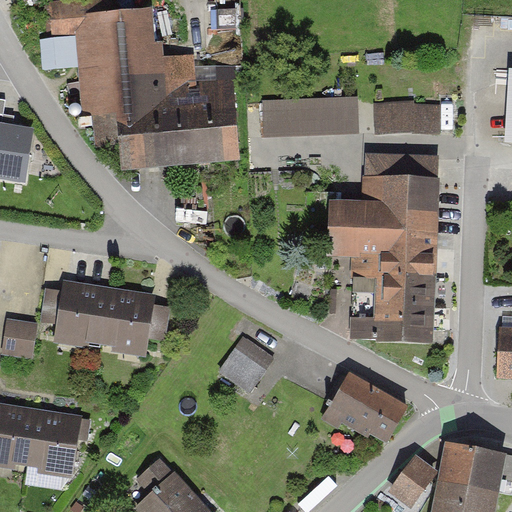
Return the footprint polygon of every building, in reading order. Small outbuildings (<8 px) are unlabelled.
[(91,0),(55,0),(48,3),(51,43),(40,45),(42,76),(79,75),(81,124),(93,124),(97,156),(120,153),(123,179),(244,168),(236,84),(200,86),(197,58),(166,60),(166,49),(160,49),(154,12),(95,20),(91,0)] [(363,133),(362,96),(264,100),(266,137),(363,133)] [(0,97),(0,111),(8,113),(10,99),(0,97)] [(440,104),(375,104),(375,136),(440,136),(440,104)] [(35,128),(0,122),(0,181),(26,185),(35,128)] [(443,157),(362,154),(360,204),(333,203),(331,262),(354,263),(351,341),(436,345),(443,157)] [(63,294),(46,292),(42,329),(56,331),(54,351),(150,363),(159,298),(64,286),(63,294)] [(39,326),(6,322),(1,358),(34,362),(39,326)] [(511,329),(501,330),(502,385),(511,384),(511,329)] [(274,361),(242,340),(220,375),(252,395),(274,361)] [(411,411),(353,379),(328,422),(387,454),(411,411)] [(84,417),(0,404),(0,467),(75,479),(84,417)] [(499,511),(510,457),(446,445),(441,476),(433,511),(499,511)] [(417,511),(441,476),(417,460),(392,499),(412,511),(417,511)] [(209,511),(161,462),(127,495),(141,510),(139,511),(209,511)]
